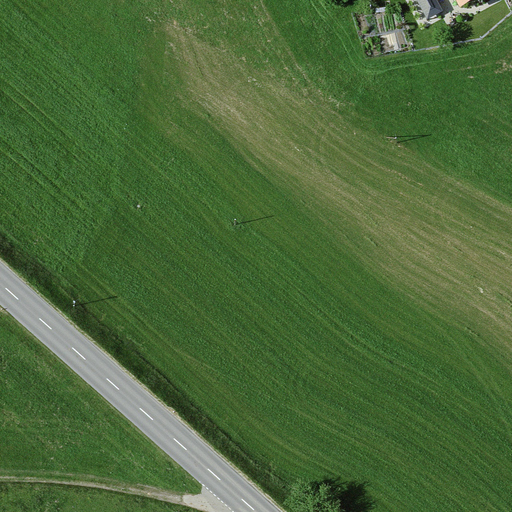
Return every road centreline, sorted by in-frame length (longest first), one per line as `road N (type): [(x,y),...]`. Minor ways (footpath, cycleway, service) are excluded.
road 1 (tertiary): [(252,511),(0,286)]
road 2 (track): [(225,511),(70,484),(0,483)]
